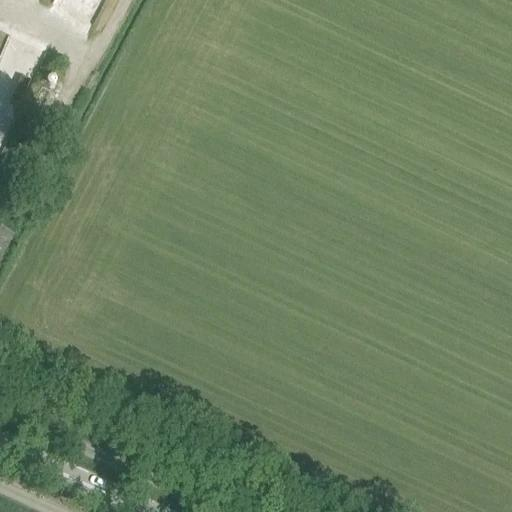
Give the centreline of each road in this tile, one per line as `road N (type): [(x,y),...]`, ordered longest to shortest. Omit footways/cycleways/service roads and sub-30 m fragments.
road 1 (unclassified): [(221,511),(0,410)]
road 2 (primary): [(146,511),(0,444)]
